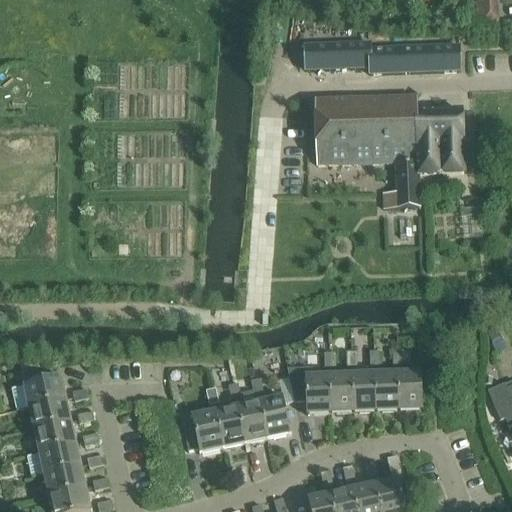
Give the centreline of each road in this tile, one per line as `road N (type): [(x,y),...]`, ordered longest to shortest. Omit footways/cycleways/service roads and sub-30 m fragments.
road 1 (residential): [(203,511),(275,489),(317,461),(436,442),(463,511)]
road 2 (residential): [(128,511),(101,395),(157,394)]
